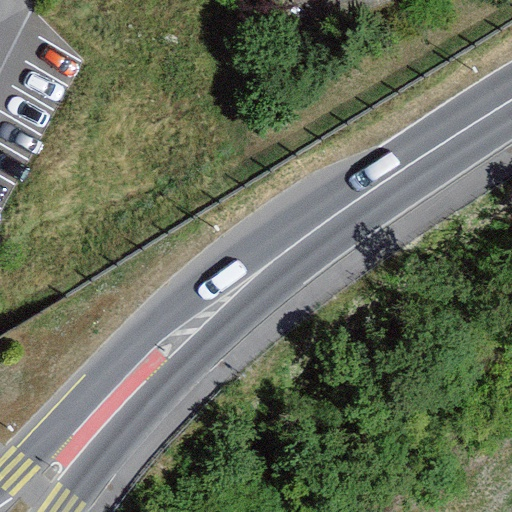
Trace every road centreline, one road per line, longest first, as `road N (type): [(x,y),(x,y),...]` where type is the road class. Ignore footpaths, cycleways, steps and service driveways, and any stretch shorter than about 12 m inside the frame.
road 1 (secondary): [(182,338),(341,211),(511,102)]
road 2 (secondary): [(182,338),(88,403),(0,480)]
road 3 (secondary): [(59,511),(182,338)]
